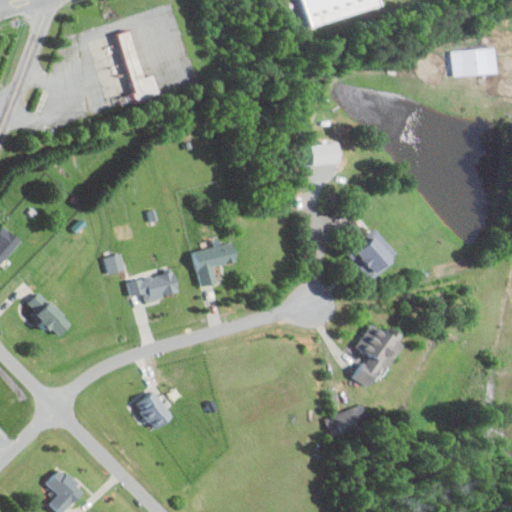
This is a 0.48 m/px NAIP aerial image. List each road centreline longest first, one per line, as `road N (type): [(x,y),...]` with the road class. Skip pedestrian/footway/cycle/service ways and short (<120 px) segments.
road 1 (residential): [(314,304),(130,357),(56,408)]
road 2 (residential): [(0,350),(161,511)]
road 3 (residential): [(49,0),(0,131)]
